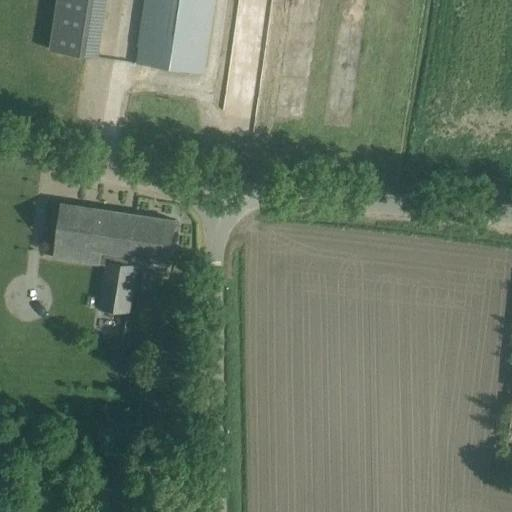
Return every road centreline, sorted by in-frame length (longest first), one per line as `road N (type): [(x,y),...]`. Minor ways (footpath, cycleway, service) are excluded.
road 1 (unclassified): [(217,511),(216,190)]
road 2 (unclassified): [(511,216),(216,190)]
road 3 (unclassified): [(216,190),(0,142)]
